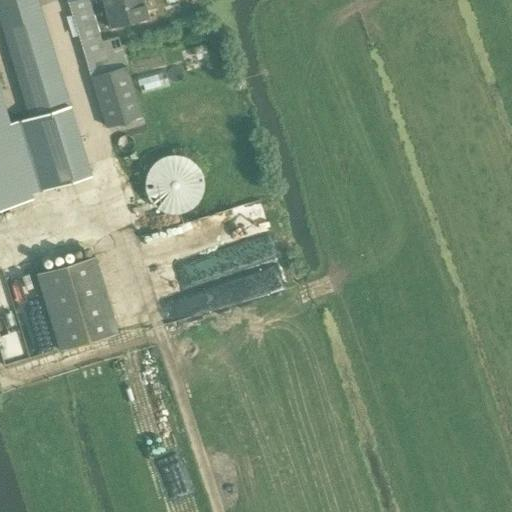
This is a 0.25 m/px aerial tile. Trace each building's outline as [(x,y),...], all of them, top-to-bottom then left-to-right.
[(37,0),(0,0),(0,20),(30,117),(22,120),(37,168),(22,173),(28,194),(31,193),(37,191),(91,174),(81,142),(37,0)] [(88,0),(68,0),(67,0),(79,41),(105,127),(141,116),(117,36),(101,41),(88,0)] [(101,0),(109,29),(148,20),(142,0),(101,0)] [(0,89),(0,207),(33,197),(31,193),(28,194),(22,173),(37,168),(22,120),(10,123),(0,89)] [(208,193),(209,187),(208,181),(207,175),(204,170),(200,165),(196,161),(190,158),(185,156),(179,155),(173,155),(167,156),(161,159),(156,162),(152,167),(148,172),(146,177),(145,183),(145,189),(146,195),(148,201),(151,206),(155,210),(160,214),(166,217),(172,218),(178,219),(184,218),(190,216),(195,213),(200,209),(203,204),(206,199),(208,193)] [(94,256),(37,273),(60,349),(117,332),(94,256)]
